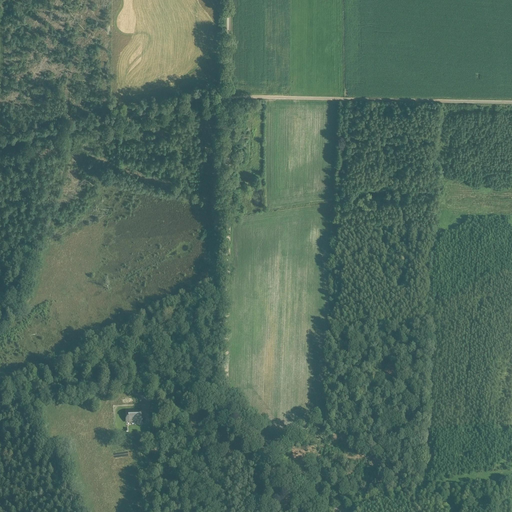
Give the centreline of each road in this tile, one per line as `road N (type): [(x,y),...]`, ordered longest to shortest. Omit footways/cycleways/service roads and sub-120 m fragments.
road 1 (track): [(511,102),(216,93),(0,145)]
road 2 (track): [(230,0),(229,403)]
road 3 (track): [(0,413),(73,380),(165,400),(229,403)]
road 4 (unclassified): [(311,511),(229,403)]
